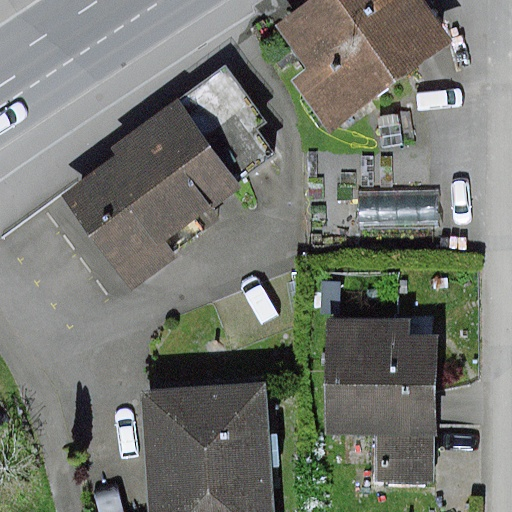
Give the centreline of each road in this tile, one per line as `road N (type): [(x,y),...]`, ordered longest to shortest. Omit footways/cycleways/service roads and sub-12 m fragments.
road 1 (residential): [(511,57),(500,511)]
road 2 (primary): [(157,0),(0,95)]
